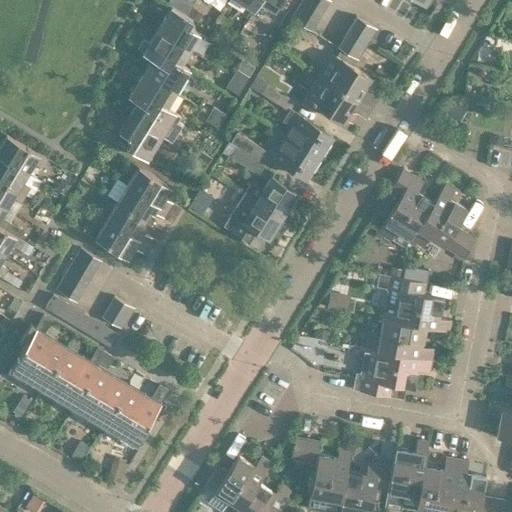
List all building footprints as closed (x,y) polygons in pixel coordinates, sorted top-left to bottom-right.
[(190,8),(193,2),(189,0),(181,0),(177,1),(173,8),(185,15),(190,8)] [(236,0),(253,10),(259,1),(258,1),(258,0),(236,0)] [(258,0),(258,1),(259,1),(274,10),(279,0),(258,0)] [(300,0),(296,8),(317,21),(323,11),(305,0),(300,0)] [(305,0),(323,11),(329,0),(328,0),(305,0)] [(156,30),(188,49),(198,33),(187,26),(191,19),(185,15),(173,8),(170,6),(156,30)] [(191,8),(186,16),(196,21),(201,14),(191,8)] [(317,21),(296,8),(290,18),(311,31),(317,21)] [(369,39),(370,37),(375,28),(355,16),(348,26),(369,39)] [(223,32),(213,26),(209,33),(219,39),(223,32)] [(348,26),(342,36),(363,49),(369,39),(348,26)] [(142,40),(137,49),(142,52),(141,53),(150,58),(151,58),(162,65),(167,57),(179,64),(188,49),(156,30),(148,43),(142,40)] [(336,46),(338,48),(357,59),(363,49),(342,36),(336,46)] [(266,45),(258,40),(253,49),(261,54),(266,45)] [(357,59),(338,48),(334,55),(331,53),(317,75),(355,98),(368,76),(352,66),(357,59)] [(150,58),(142,73),(174,92),(188,69),(179,64),(167,57),(162,65),(151,58),(150,58)] [(262,64),(255,75),(273,87),(280,75),(262,64)] [(231,76),(243,83),(248,77),(235,69),(231,76)] [(174,92),(142,73),(127,96),(136,102),(137,101),(148,108),(153,101),(165,108),(165,107),(174,92)] [(341,120),(355,98),(317,75),(304,97),(341,120)] [(231,76),(224,87),(236,94),(243,83),(231,76)] [(255,76),(249,86),(260,93),(288,111),(289,109),(294,101),(266,83),(255,76)] [(450,97),(439,114),(453,123),(464,106),(450,97)] [(136,102),(127,116),(159,136),(170,142),(180,125),(175,122),(179,115),(165,107),(165,108),(159,104),(156,102),(153,101),(148,108),(137,101),(136,102)] [(220,121),(224,114),(212,107),(208,113),(220,121)] [(288,111),(282,120),(293,126),(286,137),(318,157),(331,136),(292,111),(289,109),(288,111)] [(216,127),(220,121),(208,113),(204,120),(216,127)] [(129,139),(124,146),(145,159),(159,136),(127,116),(118,132),(129,139)] [(229,142),(238,148),(257,160),(263,150),(236,132),(229,142)] [(41,168),(46,159),(5,135),(0,142),(0,156),(27,173),(33,163),(41,168)] [(318,157),(286,137),(278,149),(271,145),(266,153),(305,178),(318,157)] [(264,164),(257,160),(238,148),(232,158),(258,174),(264,164)] [(194,157),(206,164),(210,157),(198,150),(194,157)] [(0,180),(24,195),(29,187),(21,182),(27,173),(0,156),(0,180)] [(206,164),(194,157),(190,163),(202,171),(206,164)] [(137,167),(126,185),(175,215),(180,208),(164,198),(170,187),(137,167)] [(396,231),(410,239),(433,201),(416,190),(422,181),(402,168),(374,212),(385,218),(374,235),(379,238),(382,234),(390,240),(396,231)] [(244,192),(281,215),(295,193),(269,177),(261,190),(250,183),(244,192)] [(53,189),(63,194),(68,185),(59,179),(53,189)] [(0,204),(6,208),(11,198),(20,203),(24,195),(0,180),(0,204)] [(462,258),(476,237),(455,224),(466,208),(449,197),(455,187),(445,181),(433,201),(410,239),(408,242),(411,245),(413,241),(422,247),(429,237),(462,258)] [(115,202),(148,222),(154,213),(171,223),(175,215),(126,185),(115,202)] [(244,192),(223,225),(257,246),(264,235),(267,237),(281,215),(244,192)] [(37,203),(24,195),(20,203),(33,211),(37,203)] [(115,202),(105,220),(154,250),(159,242),(142,232),(148,222),(115,202)] [(94,238),(127,258),(133,248),(149,257),(154,250),(105,220),(94,238)] [(0,251),(4,254),(10,245),(18,250),(23,241),(18,238),(13,235),(4,229),(3,230),(0,227),(0,251)] [(18,228),(13,235),(18,238),(23,231),(18,228)] [(24,243),(19,251),(27,256),(32,248),(24,243)] [(73,258),(94,271),(100,260),(80,248),(73,258)] [(73,258),(67,268),(88,281),(94,271),(73,258)] [(405,266),(403,277),(404,277),(415,279),(425,281),(427,281),(429,270),(405,266)] [(389,267),(388,274),(401,276),(402,270),(389,267)] [(61,279),(82,291),(88,281),(67,268),(61,279)] [(1,278),(17,287),(20,280),(5,271),(1,278)] [(377,317),(381,318),(382,317),(425,326),(448,331),(450,320),(439,318),(443,297),(422,293),(425,281),(415,279),(404,277),(403,277),(401,276),(388,274),(378,272),(376,286),(387,288),(382,314),(378,313),(377,317)] [(82,291),(61,279),(55,289),(76,302),(82,291)] [(348,311),(351,296),(331,292),(328,307),(348,311)] [(52,294),(44,307),(54,313),(62,300),(52,294)] [(107,306),(128,319),(134,308),(113,296),(107,306)] [(21,302),(13,297),(7,307),(15,312),(21,302)] [(62,300),(54,313),(61,317),(69,304),(62,300)] [(67,321),(75,308),(69,304),(61,317),(67,321)] [(128,319),(107,306),(101,317),(121,329),(128,319)] [(75,308),(67,321),(75,326),(83,313),(75,308)] [(83,313),(75,326),(84,332),(92,318),(83,313)] [(11,368),(21,374),(136,442),(148,421),(154,424),(165,404),(160,401),(167,390),(158,384),(151,396),(105,369),(113,357),(97,347),(90,360),(44,332),(51,320),(43,315),(35,327),(30,324),(18,343),(23,346),(11,368)] [(361,346),(432,360),(434,349),(421,346),(425,326),(382,317),(381,318),(379,333),(367,331),(365,342),(362,342),(361,346)] [(92,318),(84,332),(93,337),(101,323),(92,318)] [(101,323),(93,337),(102,342),(110,329),(101,323)] [(110,329),(102,342),(111,347),(119,334),(110,329)] [(316,329),(314,338),(327,340),(328,331),(316,329)] [(354,377),(351,389),(403,399),(405,387),(413,388),(417,369),(430,371),(432,360),(361,346),(360,349),(363,350),(359,373),(355,372),(354,377)] [(30,401),(21,396),(12,412),(20,417),(30,401)] [(511,404),(491,401),(488,413),(499,415),(495,435),(511,438),(511,453),(509,468),(511,469),(511,404)] [(303,462),(308,439),(295,436),(291,460),(303,462)] [(308,439),(303,462),(315,465),(309,497),(307,509),(321,511),(337,511),(345,471),(347,471),(351,447),(339,445),(337,456),(317,452),(319,441),(308,439)] [(387,490),(385,503),(401,506),(400,509),(411,511),(416,511),(417,508),(416,508),(424,464),(429,441),(417,439),(415,453),(395,449),(391,467),(393,468),(388,491),(387,490)] [(87,447),(79,442),(71,455),(80,460),(87,447)] [(217,464),(204,485),(214,491),(208,501),(222,510),(224,511),(238,511),(258,481),(259,481),(272,461),(260,454),(254,464),(237,454),(227,470),(217,464)] [(447,511),(457,459),(445,457),(443,468),(424,464),(416,508),(417,508),(433,511),(432,511),(447,511)] [(457,459),(447,511),(504,511),(507,500),(483,496),(487,476),(466,472),(468,461),(457,459)] [(107,476),(117,479),(126,465),(112,461),(107,476)] [(345,471),(337,511),(377,511),(377,503),(385,503),(387,490),(388,491),(393,468),(391,467),(368,463),(365,474),(347,471),(345,471)] [(276,511),(292,488),(281,482),(275,491),(259,481),(258,481),(238,511),(276,511)]
